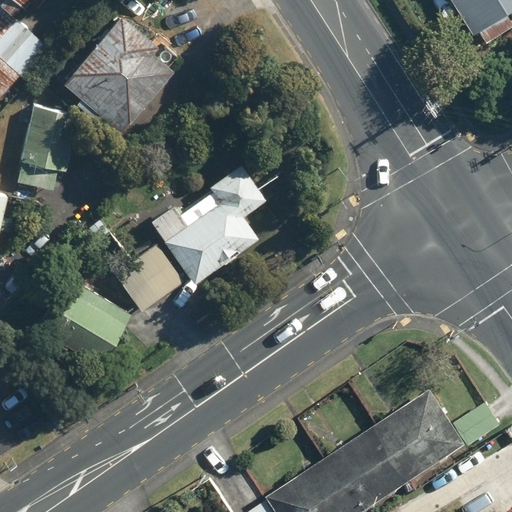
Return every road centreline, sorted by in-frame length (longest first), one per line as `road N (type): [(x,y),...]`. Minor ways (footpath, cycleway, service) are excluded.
road 1 (tertiary): [(460,222),(31,511)]
road 2 (secondary): [(460,222),(416,164),(321,0)]
